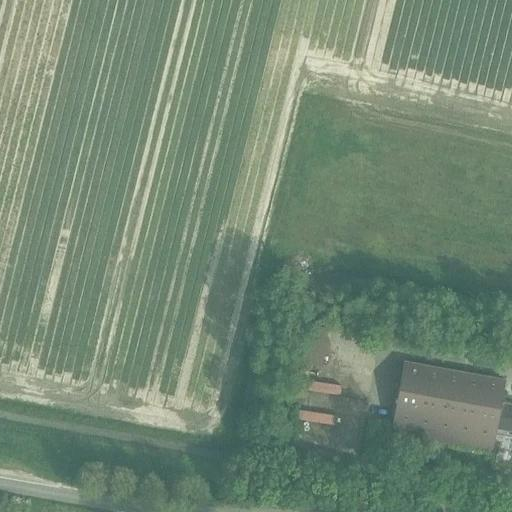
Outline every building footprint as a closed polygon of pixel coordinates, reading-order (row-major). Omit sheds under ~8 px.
[(311,318),(314,294),(305,293),(302,317),(311,318)] [(304,327),(299,365),(322,368),(327,329),(304,327)] [(326,339),(355,345),(357,346),(359,335),(328,329),(326,339)] [(362,360),(398,366),(402,342),(366,335),(362,360)] [(504,382),(404,364),(393,423),(494,441),(495,436),(511,439),(511,406),(500,405),(504,382)]
